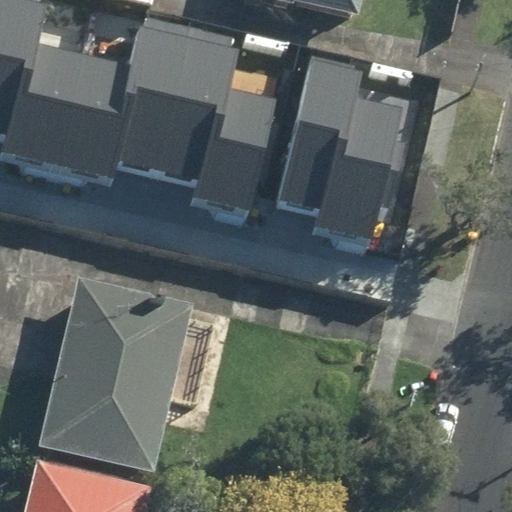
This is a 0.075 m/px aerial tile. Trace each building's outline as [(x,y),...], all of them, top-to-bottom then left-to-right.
[(43,0),(43,1),(146,27),(152,0),(43,0)] [(350,0),(226,0),(344,28),(350,0)] [(0,57),(0,205),(350,284),(382,144),(0,57)] [(180,319),(63,292),(23,462),(140,489),(180,319)] [(129,511),(133,498),(21,473),(11,511),(129,511)]
